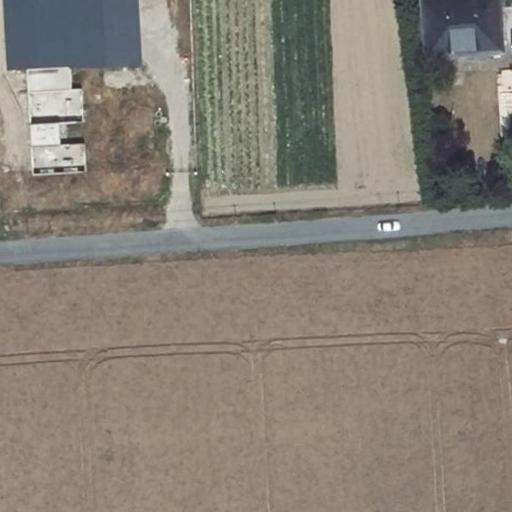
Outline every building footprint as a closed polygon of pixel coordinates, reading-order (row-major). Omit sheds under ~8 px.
[(490,0),(417,0),(419,14),(423,14),(426,44),(455,42),(455,49),(495,45),(492,16),(490,0)] [(71,86),(70,67),(35,69),(35,87),(71,86)] [(511,74),(497,75),(500,131),(511,130),(511,74)] [(82,117),(80,89),(35,92),(37,120),(82,117)] [(83,144),(59,145),(58,120),(38,121),(40,173),(84,171),(83,144)]
